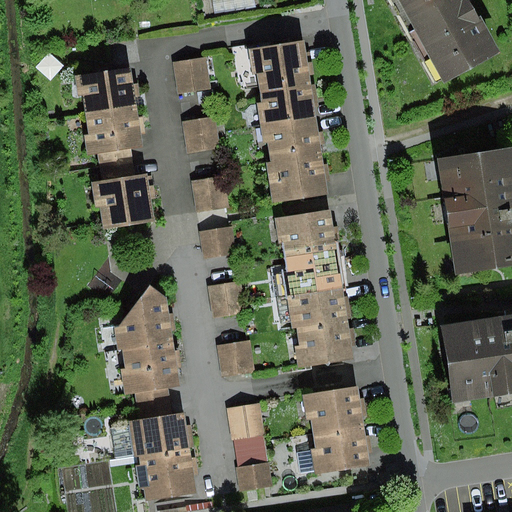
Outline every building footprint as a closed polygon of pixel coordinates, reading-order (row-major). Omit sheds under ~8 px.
[(396,0),(447,91),(505,59),(472,0),(396,0)] [(305,41),(249,50),(253,74),(258,73),(261,92),(311,85),(310,76),(314,75),(312,62),(308,62),(305,41)] [(206,58),(173,63),(178,94),(211,89),(206,58)] [(130,68),(74,76),(77,97),(83,96),(85,114),(137,106),(135,97),(140,96),(138,84),(133,85),(130,68)] [(311,85),(261,92),(263,102),(256,103),(260,125),(316,117),(314,107),(319,107),(315,85),(311,85)] [(137,106),(85,114),(89,135),(84,136),(87,155),(97,154),(131,149),(143,147),(141,135),(146,135),(143,117),(138,118),(137,106)] [(214,117),(182,123),(187,153),(219,148),(214,117)] [(316,117),(260,125),(262,143),(268,142),(271,162),(321,155),(319,146),(325,145),(323,131),(318,132),(316,117)] [(511,147),(438,159),(456,275),(511,266),(511,147)] [(131,149),(97,154),(101,181),(135,176),(131,149)] [(267,163),(273,203),(327,195),(325,181),(330,180),(327,164),(322,165),(321,155),(271,162),(267,163)] [(99,207),(103,230),(155,222),(151,199),(155,198),(154,186),(149,187),(147,174),(135,176),(101,181),(92,182),(95,208),(99,207)] [(223,177),(192,181),(197,213),(228,208),(223,177)] [(282,243),(284,257),(336,250),(334,242),(340,241),(338,227),(333,228),(330,210),(274,219),(278,243),(282,243)] [(231,227),(199,233),(203,259),(236,253),(231,227)] [(283,270),(286,296),(341,288),(336,250),(284,257),(286,269),(283,270)] [(240,282),(208,288),(214,318),(246,313),(240,282)] [(166,298),(150,287),(116,334),(118,351),(123,350),(172,342),(170,330),(175,330),(173,314),(169,315),(166,298)] [(291,329),(296,329),(347,321),(352,320),(349,297),(343,298),(341,288),(286,296),(291,329)] [(511,314),(439,325),(451,404),(511,394),(511,314)] [(330,363),(354,360),(352,346),(356,346),(353,329),(349,330),(347,321),(296,329),(298,346),(295,347),(298,368),(324,364),(328,367),(330,363)] [(249,341),(216,346),(222,376),(254,371),(249,341)] [(172,342),(123,350),(126,370),(121,370),(125,395),(134,394),(168,389),(180,386),(177,369),(182,368),(179,351),(174,352),(172,342)] [(358,387),(302,395),(305,420),(311,420),(313,434),(364,426),(363,420),(367,417),(365,399),(360,399),(358,387)] [(168,389),(134,394),(138,420),(171,415),(168,389)] [(259,404),(227,409),(232,440),(235,440),(264,435),(259,404)] [(115,458),(134,456),(191,447),(194,447),(191,425),(186,426),(184,414),(171,415),(138,420),(129,421),(130,426),(111,428),(115,458)] [(364,426),(313,434),(315,448),(310,449),(310,451),(296,454),(299,474),(315,472),(315,475),(370,466),(368,453),(372,452),(369,436),(365,437),(364,426)] [(264,435),(235,440),(239,468),(268,464),(264,435)] [(144,487),(146,501),(195,494),(193,476),(199,475),(196,457),(192,458),(191,447),(134,456),(139,488),(144,487)] [(239,468),(235,469),(239,492),(272,487),(268,464),(239,468)]
